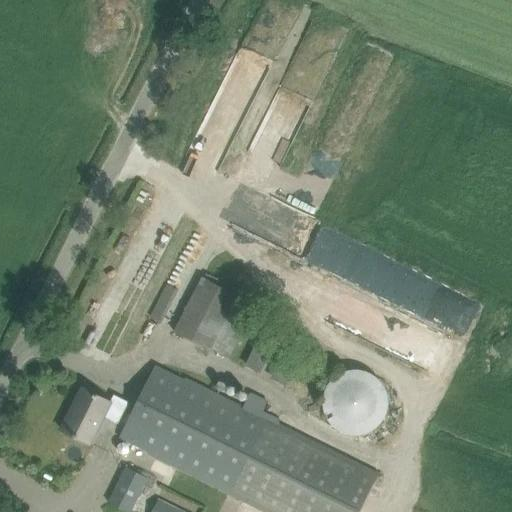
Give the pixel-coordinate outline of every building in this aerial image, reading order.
[(174,331),(228,359),(256,306),(202,278),(174,331)] [(164,284),(154,309),(162,313),(172,288),(164,284)] [(414,308),(412,312),(445,329),(462,296),(442,285),(427,314),(414,308)] [(351,327),(424,362),(434,342),(360,307),(351,327)] [(251,356),(268,365),(265,372),(273,376),(277,369),(290,375),(295,366),(259,346),(251,356)] [(361,439),(387,386),(339,363),(313,416),(361,439)] [(156,366),(121,437),(247,499),(247,500),(270,511),(359,511),(378,476),(282,428),(282,429),(260,418),(242,409),(156,366)] [(62,430),(90,444),(111,402),(83,388),(62,430)] [(108,502),(127,511),(130,511),(145,484),(151,487),(156,476),(145,471),(143,475),(126,466),(108,502)] [(150,511),(190,511),(193,507),(159,490),(158,492),(160,494),(150,511)]
